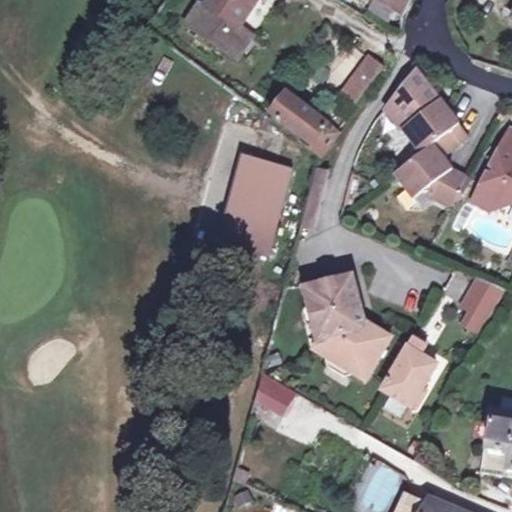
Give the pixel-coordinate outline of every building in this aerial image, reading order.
[(254,0),(207,0),(204,5),(200,2),(184,24),(235,60),(250,39),(235,28),(251,5),(254,0)] [(269,0),(254,0),(251,5),(261,12),(269,0)] [(379,0),(398,11),(405,0),(379,0)] [(357,105),(384,70),(366,58),(341,92),(357,105)] [(414,71),(393,98),(412,122),(401,130),(419,153),(430,145),(437,155),(443,151),(446,154),(468,136),(440,100),(438,101),(414,71)] [(337,132),(285,95),(271,117),(309,145),(307,148),(319,156),(337,132)] [(393,98),(384,110),(401,130),(412,122),(393,98)] [(511,135),(479,194),(499,207),(511,202),(511,135)] [(450,167),(440,153),(437,155),(430,145),(419,153),(395,173),(414,197),(421,191),(450,206),(467,176),(450,167)] [(240,154),(217,246),(270,259),(293,167),(240,154)] [(326,179),(314,175),(301,226),(313,229),(326,179)] [(473,180),(467,176),(450,206),(457,210),(473,180)] [(487,211),(499,207),(479,194),(474,203),(487,211)] [(344,368),(366,381),(390,336),(364,320),(347,268),(299,282),(316,342),(312,349),(331,360),(342,359),(344,368)] [(499,292),(476,279),(462,303),(485,315),(499,292)] [(291,341),(296,311),(279,308),(275,339),(291,341)] [(485,315),(474,309),(467,321),(478,328),(485,315)] [(427,344),(414,337),(383,390),(411,406),(435,363),(421,355),(427,344)] [(342,359),(331,360),(344,368),(342,359)] [(256,398),(259,400),(268,386),(289,398),(292,399),(296,393),(262,374),(256,398)] [(289,398),(268,386),(259,400),(281,412),(289,398)] [(511,410),(494,408),(488,451),(494,452),(491,472),(508,474),(508,470),(511,470),(511,410)] [(494,452),(488,451),(483,450),(479,470),(491,472),(494,452)] [(398,511),(420,511),(425,504),(405,497),(398,511)]
